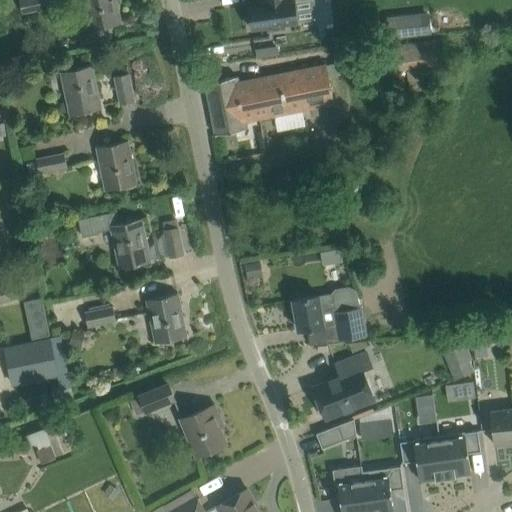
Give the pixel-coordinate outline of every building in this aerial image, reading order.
[(23,0),(19,1),(22,14),(51,8),(48,0),(23,0)] [(116,0),(83,0),(89,26),(80,28),(83,45),(114,39),(111,25),(121,23),(116,0)] [(298,23),(298,21),(316,19),(313,0),(262,0),(263,4),(250,6),(249,5),(248,5),(251,29),(253,29),(253,28),(267,26),(268,31),(285,29),(285,24),(297,22),(297,23),(298,23)] [(428,16),(400,19),(402,35),(430,32),(428,16)] [(449,70),(444,39),(384,48),(389,74),(393,74),(394,84),(410,81),(412,92),(426,90),(425,83),(438,81),(437,72),(449,70)] [(62,71),(71,115),(101,108),(92,65),(62,71)] [(327,65),(265,77),(269,95),(251,98),(255,119),(335,104),(327,65)] [(115,76),(121,104),(135,102),(128,74),(115,76)] [(269,95),(265,77),(239,82),(238,77),(205,83),(216,135),(246,129),(244,122),(255,119),(251,98),(269,95)] [(97,147),(106,190),(137,183),(128,140),(97,147)] [(65,155),(34,161),(35,161),(36,170),(38,176),(68,170),(65,155)] [(35,161),(26,163),(28,172),(36,170),(35,161)] [(94,187),(103,186),(100,161),(91,162),(94,187)] [(355,196),(362,189),(355,182),(348,189),(355,196)] [(118,214),(81,221),(84,239),(102,235),(101,232),(112,230),(119,268),(151,261),(150,258),(148,248),(142,218),(120,223),(118,214)] [(177,220),(163,223),(170,257),(184,255),(177,220)] [(344,262),(341,247),(321,251),(324,265),(344,262)] [(261,261),(245,264),(247,278),(263,276),(261,261)] [(36,262),(24,264),(26,276),(38,274),(36,262)] [(23,282),(0,286),(0,302),(25,297),(23,282)] [(314,329),(313,327),(315,327),(331,325),(334,341),(341,339),(341,340),(366,335),(361,306),(360,306),(356,289),(350,286),(335,288),(331,293),(319,296),(319,295),(293,299),(299,330),(310,328),(310,330),(314,329)] [(147,299),(156,343),(187,336),(178,293),(147,299)] [(86,313),(89,327),(115,321),(112,307),(86,313)] [(46,323),(31,327),(33,337),(48,333),(46,323)] [(484,328),(471,330),(473,342),(486,340),(484,328)] [(84,334),(72,331),(69,344),(81,347),(84,334)] [(58,374),(51,344),(50,339),(5,348),(13,384),(58,374)] [(341,377),(314,387),(325,417),(374,398),(363,369),(372,366),(367,352),(336,364),(341,377)] [(469,359),(453,366),(457,377),(474,370),(469,359)] [(473,382),(461,383),(463,396),(475,394),(473,382)] [(132,402),(138,417),(146,413),(148,417),(179,404),(171,384),(140,397),(140,399),(132,402)] [(432,395),(416,397),(418,408),(434,406),(432,395)] [(215,416),(218,414),(215,405),(181,418),(196,455),(226,443),(215,416)] [(511,441),(511,407),(490,410),(494,444),(511,441)] [(374,421),(360,423),(362,436),(371,435),(376,430),(374,421)] [(338,424),(316,433),(322,448),(345,439),(338,424)] [(50,441),(45,428),(27,435),(30,445),(37,446),(38,449),(46,446),(51,445),(51,444),(50,441)] [(465,431),(439,435),(445,478),(455,476),(455,475),(471,473),(468,453),(481,451),(478,431),(465,432),(465,431)] [(414,440),(401,442),(403,462),(417,460),(419,480),(435,478),(435,479),(445,478),(439,435),(413,438),(414,440)] [(362,465),(333,469),(335,485),(338,485),(341,511),(367,511),(363,471),(362,465)] [(401,466),(363,471),(367,511),(393,511),(391,489),(404,488),(401,466)] [(104,495),(115,502),(122,492),(111,485),(104,495)] [(218,505),(221,511),(260,511),(247,489),(218,505)] [(206,511),(198,497),(170,511),(206,511)]
